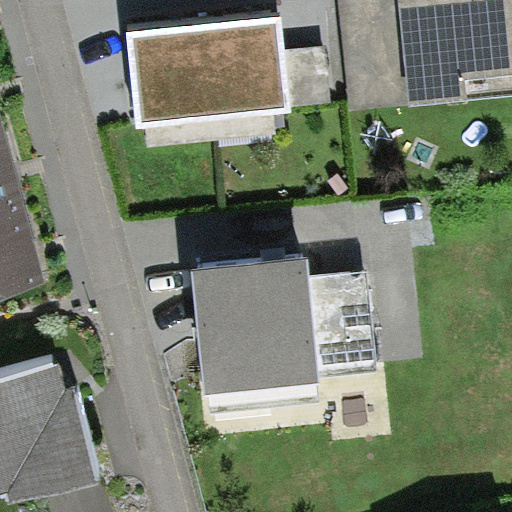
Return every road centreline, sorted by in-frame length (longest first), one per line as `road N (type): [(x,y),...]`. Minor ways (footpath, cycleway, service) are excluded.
road 1 (residential): [(165,511),(24,0)]
road 2 (unknown): [(30,20),(172,0)]
